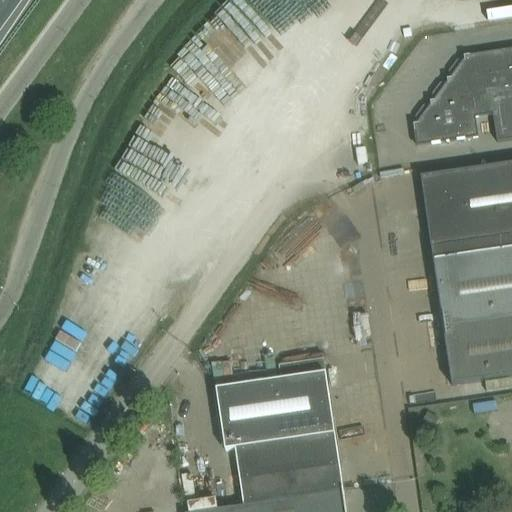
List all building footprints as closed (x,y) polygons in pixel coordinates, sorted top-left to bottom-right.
[(451,12),(451,0),(434,0),(433,10),(451,12)] [(159,177),(246,51),(201,20),(113,146),(159,177)] [(415,125),(413,125),(416,147),(477,137),(474,118),(492,115),(496,143),(511,140),(511,49),(463,57),(464,60),(457,61),(448,72),(449,79),(447,80),(447,82),(440,83),(431,95),(432,102),(430,102),(430,105),(423,106),(414,118),(415,125)] [(511,164),(421,178),(431,250),(432,249),(511,237),(511,164)] [(511,377),(511,237),(432,249),(452,386),(464,384),(501,379),(511,377)] [(235,450),(240,489),(243,507),(332,494),(343,493),(323,363),(276,370),(278,383),(215,393),(223,452),(235,450)] [(501,379),(464,384),(466,400),(504,394),(501,379)] [(345,511),(343,493),(332,494),(243,507),(208,511),(345,511)]
